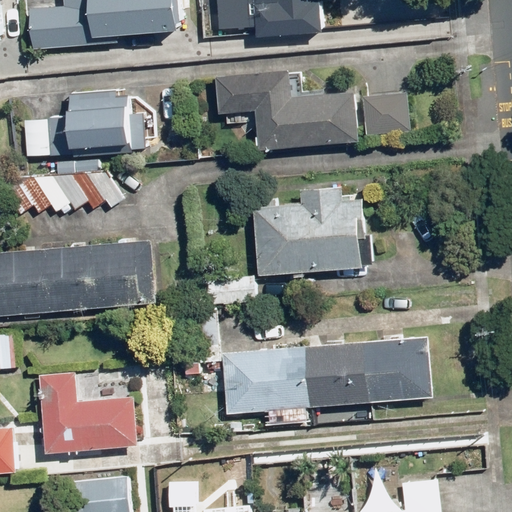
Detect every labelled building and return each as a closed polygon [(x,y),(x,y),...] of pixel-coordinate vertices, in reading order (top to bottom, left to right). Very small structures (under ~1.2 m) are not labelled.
[(40,0),(33,1),(36,42),(186,31),(183,0),(40,0)] [(215,0),(218,27),(259,24),(260,36),(329,31),(326,0),(215,0)] [(385,0),(341,0),(341,21),(385,23),(385,0)] [(260,108),(264,147),(364,137),(359,89),(296,95),(293,66),(219,74),(223,112),(260,108)] [(28,119),(31,155),(149,146),(146,111),(130,112),(128,87),(72,92),(74,115),(28,119)] [(363,93),(366,133),(412,129),(408,89),(363,93)] [(0,174),(0,181),(22,212),(35,203),(41,211),(53,202),(58,210),(71,201),(76,208),(89,199),(95,207),(108,197),(113,205),(127,195),(108,169),(0,174)] [(257,205),(262,273),(373,264),(368,196),(349,198),(348,183),(303,187),(304,201),(257,205)] [(0,313),(160,300),(155,237),(0,249),(0,313)] [(181,308),(184,361),(222,358),(218,305),(181,308)] [(0,332),(0,365),(18,364),(15,331),(0,332)] [(225,350),(230,411),(436,393),(431,333),(225,350)] [(43,372),(50,450),(142,443),(138,393),(82,397),(80,369),(43,372)] [(0,426),(0,470),(18,470),(16,426),(0,426)] [(154,478),(157,511),(212,511),(208,473),(154,478)] [(68,479),(70,511),(125,511),(122,474),(68,479)] [(441,511),(439,476),(401,479),(404,506),(342,511),(340,493),(309,496),(309,511),(255,511),(255,502),(228,505),(228,511),(441,511)]
